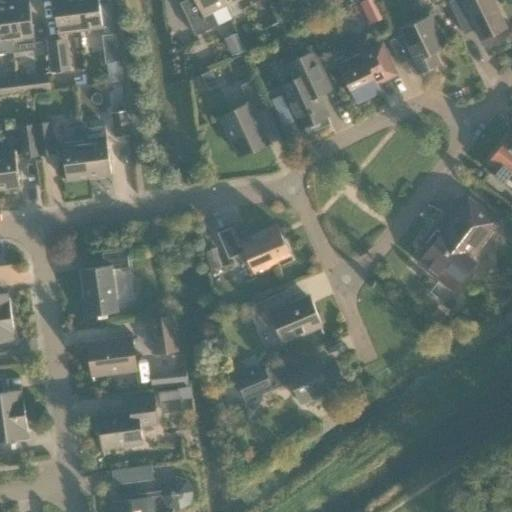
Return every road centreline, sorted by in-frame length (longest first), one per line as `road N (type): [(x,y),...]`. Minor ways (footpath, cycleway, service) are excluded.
road 1 (residential): [(70,485),(35,222)]
road 2 (residential): [(35,222),(293,186)]
road 3 (residential): [(293,186),(319,149),(420,104),(446,107),(472,128)]
road 4 (residential): [(342,292),(472,128)]
